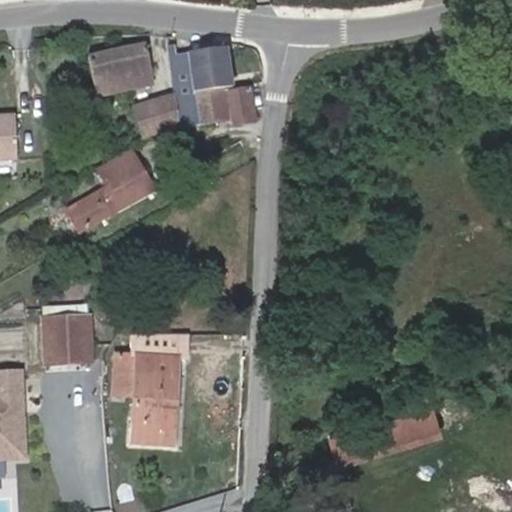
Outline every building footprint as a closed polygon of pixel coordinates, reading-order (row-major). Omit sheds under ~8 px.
[(135,21),(77,32),(87,76),(142,66),(135,21)] [(237,72),(218,75),(210,31),(160,39),(164,78),(167,110),(188,107),(188,109),(218,105),(219,110),(242,106),(237,72)] [(167,110),(164,78),(128,84),(133,116),(167,110)] [(90,158),(101,176),(60,199),(72,219),(143,176),(121,140),(90,158)] [(36,304),(35,349),(80,350),(80,304),(36,304)] [(127,434),(169,436),(173,369),(170,369),(171,348),(105,345),(102,384),(130,385),(127,434)] [(0,442),(11,442),(9,357),(0,357),(0,442)] [(420,398),(327,428),(334,452),(427,421),(420,398)] [(9,463),(0,462),(0,476),(8,477),(9,463)]
